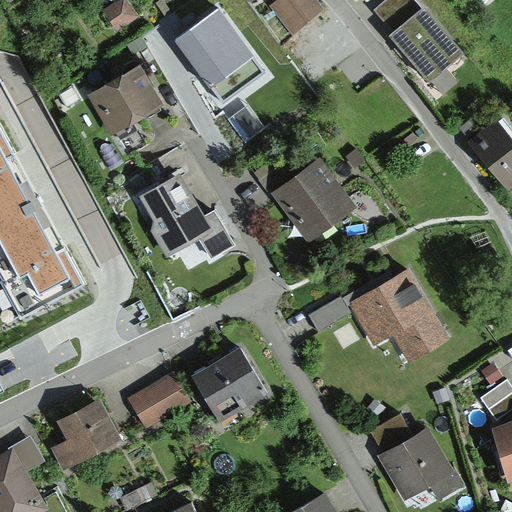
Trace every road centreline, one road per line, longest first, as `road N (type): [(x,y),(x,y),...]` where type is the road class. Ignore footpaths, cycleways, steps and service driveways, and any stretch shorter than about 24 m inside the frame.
road 1 (residential): [(0,417),(260,302),(267,268),(195,144)]
road 2 (residential): [(335,0),(511,241)]
